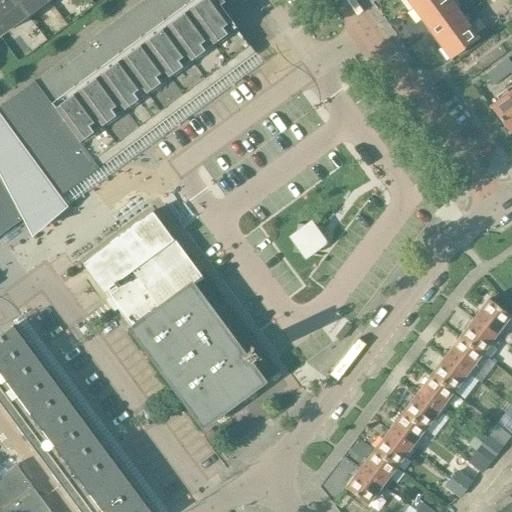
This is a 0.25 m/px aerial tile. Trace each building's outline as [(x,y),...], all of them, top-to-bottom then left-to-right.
[(0,0),(0,36),(48,0),(0,0)] [(98,167),(254,52),(246,41),(235,27),(219,4),(224,1),(222,0),(143,0),(34,81),(0,105),(0,118),(54,192),(58,197),(98,167)] [(478,38),(458,10),(450,0),(420,0),(412,7),(450,59),(478,38)] [(511,71),(511,56),(502,64),(509,74),(511,71)] [(509,74),(502,64),(492,71),(499,81),(509,74)] [(511,130),(511,90),(490,106),(509,133),(511,130)] [(0,234),(27,215),(26,212),(54,192),(0,118),(0,234)] [(152,211),(83,263),(133,331),(192,286),(203,278),(152,211)] [(192,286),(133,331),(204,427),(205,426),(203,425),(224,409),(229,416),(245,404),(240,398),(261,382),(262,383),(263,383),(248,362),(254,357),(259,358),(260,356),(253,355),(251,352),(252,345),(250,345),(249,350),(243,355),(192,286)] [(489,299),(474,318),(497,336),(503,329),(502,328),(511,316),(489,299)] [(491,344),(497,336),(474,318),(460,337),(482,354),(490,343),(491,344)] [(0,361),(24,344),(12,327),(0,335),(0,361)] [(473,365),(482,354),(460,337),(446,356),(469,374),(474,366),(473,365)] [(0,385),(36,359),(24,344),(0,361),(0,385)] [(463,381),(469,374),(446,356),(431,375),(453,392),(462,380),(463,381)] [(10,404),(48,375),(36,359),(0,385),(0,390),(3,394),(7,401),(10,404)] [(60,392),(48,375),(10,404),(12,407),(17,414),(22,420),(60,392)] [(417,394),(440,411),(446,403),(445,403),(453,392),(431,375),(417,394)] [(72,408),(60,392),(22,420),(15,425),(27,441),(33,436),(72,408)] [(417,394),(403,412),(425,429),(434,436),(448,417),(440,411),(417,394)] [(7,401),(1,406),(5,412),(12,407),(10,404),(7,401)] [(12,407),(5,412),(10,419),(17,414),(12,407)] [(84,424),(72,408),(33,436),(38,443),(32,448),(36,454),(43,449),(45,452),(84,424)] [(388,431),(411,449),(417,441),(416,440),(425,429),(403,412),(388,431)] [(17,414),(10,419),(15,425),(22,420),(17,414)] [(96,440),(84,424),(45,452),(48,455),(53,462),(57,468),(96,440)] [(406,456),(411,449),(388,431),(374,450),(396,467),(405,455),(406,456)] [(38,443),(33,436),(27,441),(32,448),(38,443)] [(483,443),(496,454),(502,446),(488,436),(483,443)] [(96,440),(57,468),(51,473),(61,488),(68,483),(69,484),(107,455),(96,440)] [(491,461),(496,454),(483,443),(477,451),(491,461)] [(36,454),(41,460),(48,455),(45,452),(43,449),(36,454)] [(387,478),(396,467),(374,450),(360,469),(383,486),(389,479),(387,478)] [(41,460),(46,467),(53,462),(48,455),(41,460)] [(120,472),(107,455),(69,484),(73,489),(66,494),(74,505),(81,500),(120,472)] [(57,468),(53,462),(46,467),(51,473),(57,468)] [(0,511),(33,487),(16,465),(0,476),(0,511)] [(378,493),(383,486),(360,469),(345,488),(367,505),(377,492),(378,493)] [(98,511),(132,488),(120,472),(81,500),(74,505),(79,511),(98,511)] [(452,479),(465,489),(471,482),(457,472),(452,479)] [(460,497),(465,489),(452,479),(446,486),(460,497)] [(69,484),(68,483),(61,488),(66,494),(73,489),(69,484)] [(0,511),(32,511),(44,503),(33,487),(0,511)] [(133,511),(144,504),(132,488),(98,511),(133,511)] [(50,511),(44,503),(32,511),(50,511)] [(511,511),(511,503),(500,511),(511,511)]
